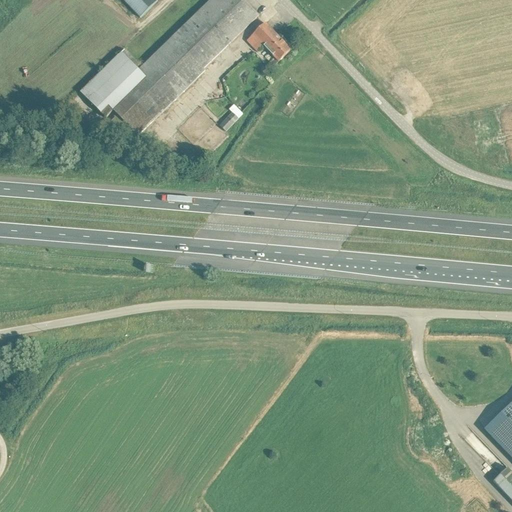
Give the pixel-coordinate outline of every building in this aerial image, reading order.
[(258,17),(242,0),(227,0),(224,3),(221,0),(211,0),(187,23),(142,67),(125,50),(80,93),(106,118),(113,111),(115,112),(112,116),(114,118),(110,123),(118,132),(126,124),(138,136),(205,72),(203,70),(258,17)] [(122,0),(140,19),(158,1),(157,0),(122,0)] [(291,51),(265,24),(246,42),(257,54),(263,48),(273,58),(259,71),(264,76),(291,51)] [(245,116),(251,111),(242,101),(237,105),(245,116)] [(189,128),(195,116),(189,113),(183,124),(189,128)] [(226,132),(239,120),(233,113),(220,126),(226,132)] [(511,458),(511,404),(485,430),(511,458)] [(501,464),(508,457),(479,427),(472,433),(501,464)] [(511,472),(508,469),(493,482),(511,501),(511,472)]
